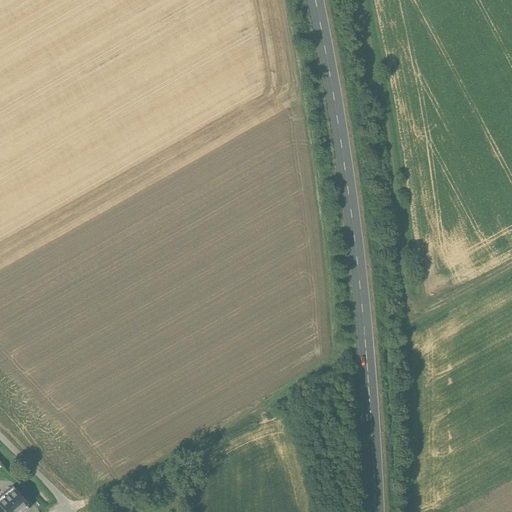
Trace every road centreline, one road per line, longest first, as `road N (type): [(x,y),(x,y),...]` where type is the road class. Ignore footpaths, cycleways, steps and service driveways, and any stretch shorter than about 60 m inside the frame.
road 1 (primary): [(373,511),(357,264),(313,0)]
road 2 (track): [(511,261),(429,306),(415,309),(405,295),(398,219),(352,0)]
